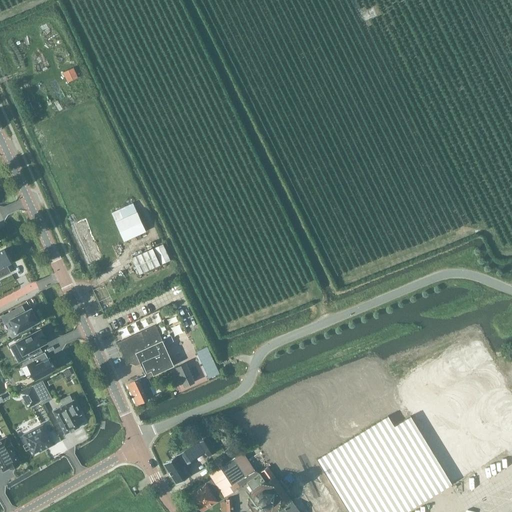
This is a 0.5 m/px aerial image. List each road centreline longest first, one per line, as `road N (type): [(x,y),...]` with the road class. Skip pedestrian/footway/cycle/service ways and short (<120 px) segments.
road 1 (residential): [(139,445),(148,433),(243,391),(271,345),(437,276),(467,274),(511,291)]
road 2 (tertiary): [(139,445),(61,276)]
road 3 (tertiary): [(61,276),(0,135)]
road 4 (unclassified): [(22,511),(139,445)]
